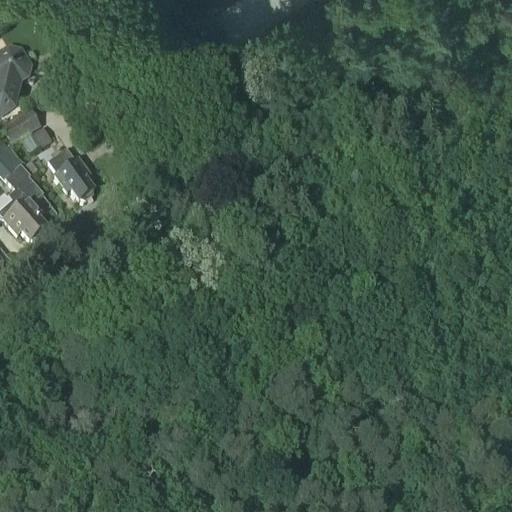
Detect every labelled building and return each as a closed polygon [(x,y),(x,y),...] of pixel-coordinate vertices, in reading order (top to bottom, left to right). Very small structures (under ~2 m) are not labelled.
[(0,119),(13,112),(19,87),(27,82),(29,71),(19,55),(9,53),(0,58),(0,119)] [(0,131),(10,147),(37,130),(28,114),(0,131)] [(42,137),(35,141),(41,151),(48,147),(42,137)] [(4,150),(0,152),(0,179),(14,196),(7,202),(11,206),(0,216),(0,221),(3,225),(16,241),(21,238),(28,246),(30,245),(36,245),(43,239),(44,233),(45,231),(38,222),(42,219),(33,209),(43,200),(29,184),(30,183),(20,171),(22,170),(4,150)] [(66,154),(47,167),(55,179),(53,180),(66,197),(70,194),(77,205),(79,204),(86,205),(90,202),(91,195),(93,194),(85,183),(89,180),(77,163),(74,165),(66,154)] [(31,166),(24,172),(31,180),(42,171),(38,166),(34,169),(31,166)]
